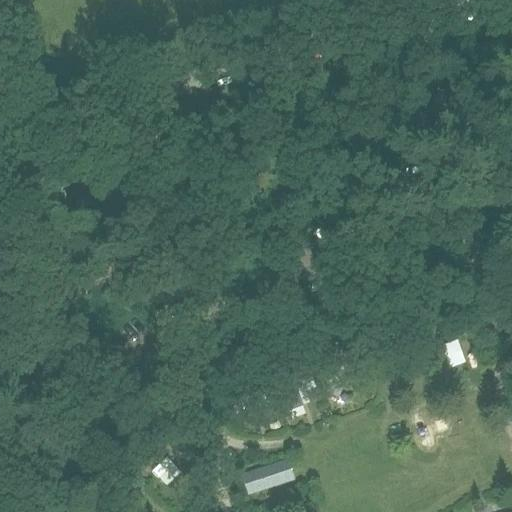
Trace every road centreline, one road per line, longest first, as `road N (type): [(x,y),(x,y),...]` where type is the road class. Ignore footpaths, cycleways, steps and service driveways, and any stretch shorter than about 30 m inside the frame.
road 1 (unknown): [(233,511),(180,377),(180,348),(201,325),(466,168),(412,0)]
road 2 (residential): [(42,132),(456,0)]
road 3 (track): [(0,224),(42,132),(0,162)]
